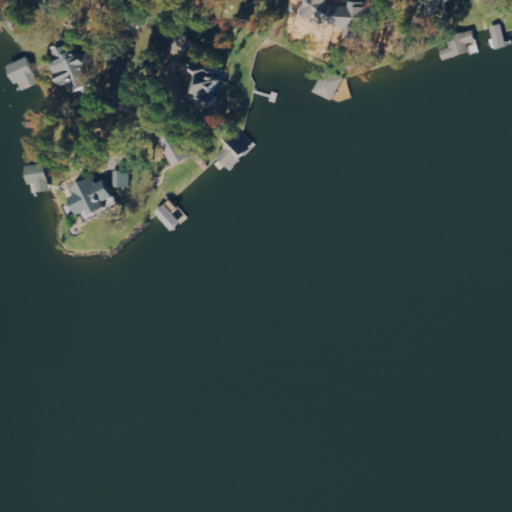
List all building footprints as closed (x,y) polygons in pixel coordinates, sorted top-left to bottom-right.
[(445,3),(443,0),(420,0),(427,21),(447,16),(443,3),(445,3)] [(470,53),(468,45),(477,42),(473,31),(448,39),(451,48),(440,52),(443,61),(470,53)] [(54,52),(67,87),(95,77),(86,53),(78,55),(74,45),(54,52)] [(40,85),(33,59),(11,65),(16,85),(27,82),(29,88),(40,85)] [(219,90),(229,90),(229,77),(219,77),(219,64),(192,64),(192,106),(219,107),(219,90)] [(177,167),(195,159),(183,133),(166,141),(177,167)] [(135,188),(135,172),(119,172),(119,188),(135,188)] [(110,180),(99,185),(97,179),(77,188),(81,196),(75,199),(86,221),(121,205),(110,180)]
